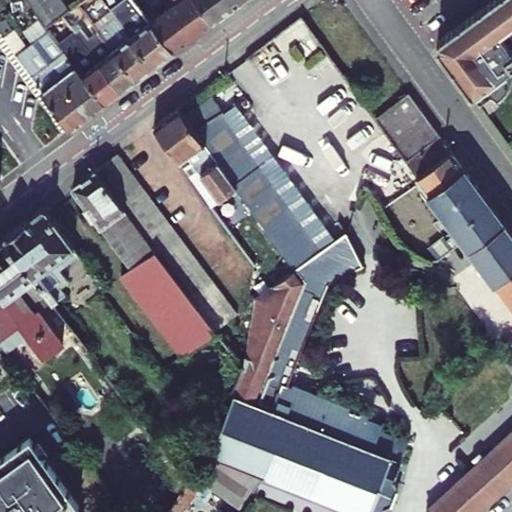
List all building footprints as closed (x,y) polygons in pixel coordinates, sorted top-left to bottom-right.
[(70,10),(63,0),(27,0),(37,15),(46,27),(46,26),(61,16),(70,10)] [(151,21),(134,0),(121,0),(111,9),(116,16),(156,65),(175,51),(151,21)] [(214,22),(196,0),(167,0),(171,6),(151,21),(175,51),(214,22)] [(243,0),(196,0),(214,22),(243,0)] [(511,49),(511,48),(511,34),(508,29),(511,26),(511,0),(494,0),(438,41),(438,48),(473,97),(511,68),(511,49)] [(46,27),(37,15),(27,23),(39,39),(49,30),(46,26),(46,27)] [(156,65),(116,16),(99,30),(100,32),(138,78),(156,65)] [(311,30),(301,16),(284,29),(294,43),(311,30)] [(138,78),(100,32),(96,35),(86,23),(75,33),(122,90),(138,78)] [(88,116),(48,63),(33,43),(27,48),(14,30),(3,37),(16,55),(15,56),(37,83),(36,84),(71,129),(88,116)] [(106,102),(60,43),(49,30),(39,39),(38,39),(54,59),(48,63),(88,116),(106,102)] [(122,90),(75,33),(74,32),(60,43),(106,102),(122,90)] [(420,107),(410,92),(376,117),(386,132),(420,107)] [(431,121),(420,107),(386,132),(397,146),(431,121)] [(179,108),(155,126),(212,206),(238,188),(195,129),(179,108)] [(323,247),(222,109),(195,129),(238,188),(297,268),(256,298),(255,302),(245,367),(243,366),(232,394),(234,395),(210,454),(263,476),(348,510),(346,511),(380,511),(383,506),(387,503),(390,504),(399,483),(395,482),(394,477),(401,460),(373,450),(378,438),(362,431),(369,415),(299,388),(292,404),(277,398),(282,385),(288,388),(331,285),(363,263),(346,230),(323,247)] [(441,135),(431,121),(397,146),(407,160),(441,135)] [(511,231),(505,222),(506,222),(465,167),(441,135),(407,160),(406,161),(481,264),(486,270),(511,305),(511,431),(485,456),(477,464),(426,510),(428,511),(479,511),(511,482),(511,231)] [(126,164),(118,153),(95,170),(103,181),(126,164)] [(134,175),(126,164),(103,181),(111,191),(134,175)] [(127,213),(119,202),(111,191),(103,181),(95,170),(75,185),(76,185),(74,187),(73,189),(87,207),(83,210),(92,223),(96,220),(100,226),(101,227),(131,268),(155,251),(151,245),(143,234),(135,224),(127,213)] [(142,185),(134,175),(111,191),(119,202),(142,185)] [(150,196),(142,185),(119,202),(127,213),(150,196)] [(158,207),(150,196),(127,213),(135,224),(158,207)] [(53,304),(67,294),(62,287),(69,281),(60,268),(80,254),(75,247),(45,207),(5,237),(47,294),(51,300),(53,304)] [(166,217),(158,207),(135,224),(143,234),(166,217)] [(174,228),(166,217),(143,234),(151,245),(174,228)] [(182,239),(174,228),(151,245),(155,251),(159,256),(182,239)] [(0,335),(20,321),(45,356),(64,342),(40,309),(39,309),(36,311),(32,305),(47,294),(5,237),(0,240),(0,335)] [(190,250),(182,239),(159,256),(167,267),(190,250)] [(198,260),(190,250),(167,267),(175,277),(198,260)] [(155,251),(131,268),(192,348),(216,331),(215,331),(207,320),(199,309),(191,298),(183,288),(175,277),(167,267),(159,256),(155,251)] [(206,271),(198,260),(175,277),(183,288),(206,271)] [(481,274),(486,270),(481,264),(476,267),(481,274)] [(192,348),(131,268),(120,276),(180,357),(192,348)] [(214,282),(206,271),(183,288),(191,298),(214,282)] [(222,292),(214,282),(191,298),(199,309),(222,292)] [(230,303),(222,292),(199,309),(207,320),(230,303)] [(51,300),(47,294),(32,305),(36,311),(39,309),(40,309),(51,300)] [(238,314),(230,303),(207,320),(215,331),(238,314)] [(381,431),(378,438),(373,450),(401,460),(408,442),(381,431)] [(29,437),(0,457),(0,511),(69,511),(78,506),(43,455),(29,437)] [(469,456),(477,464),(485,456),(478,448),(469,456)] [(187,482),(165,452),(153,462),(178,496),(187,482)] [(210,454),(208,453),(205,454),(192,474),(204,483),(227,498),(241,508),(263,476),(210,454)] [(191,502),(204,483),(192,474),(187,482),(178,496),(172,506),(172,505),(167,511),(181,511),(189,501),(191,502)]
